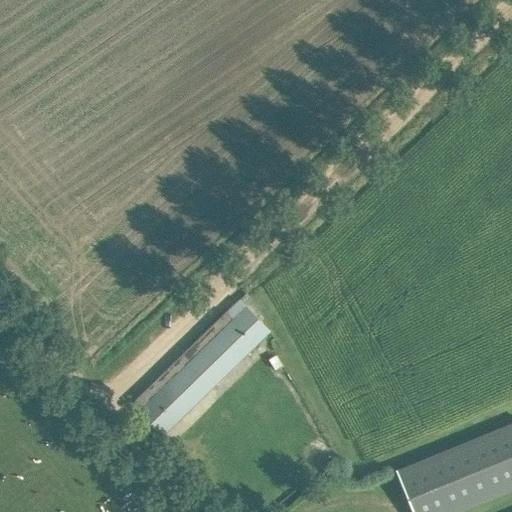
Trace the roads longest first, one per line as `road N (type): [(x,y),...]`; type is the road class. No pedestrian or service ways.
road 1 (track): [(511,8),(102,403)]
road 2 (unclassified): [(197,511),(0,298)]
